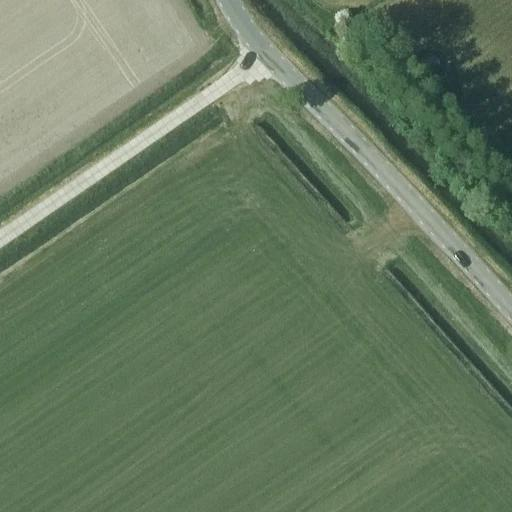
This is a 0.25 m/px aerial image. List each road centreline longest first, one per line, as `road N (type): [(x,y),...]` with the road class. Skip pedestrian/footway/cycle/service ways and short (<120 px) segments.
road 1 (tertiary): [(511,331),(265,61),(221,0)]
road 2 (track): [(0,244),(265,61)]
